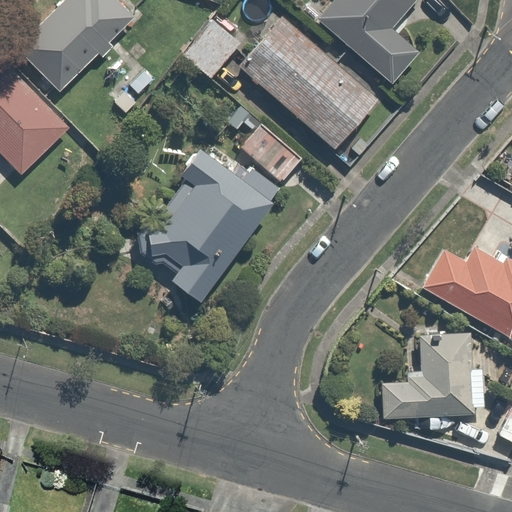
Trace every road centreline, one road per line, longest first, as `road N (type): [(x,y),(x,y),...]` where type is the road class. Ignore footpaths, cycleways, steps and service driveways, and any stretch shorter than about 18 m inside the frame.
road 1 (residential): [(234,453),(274,344),(356,235),(511,57)]
road 2 (residential): [(234,453),(0,387)]
road 3 (residential): [(438,511),(234,453)]
